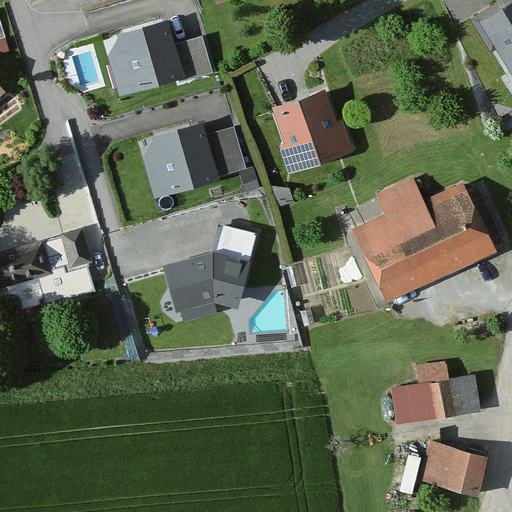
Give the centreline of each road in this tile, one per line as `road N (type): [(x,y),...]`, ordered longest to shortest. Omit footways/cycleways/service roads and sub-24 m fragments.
road 1 (residential): [(14,0),(63,162)]
road 2 (residential): [(511,355),(488,511)]
road 3 (residential): [(398,0),(282,72)]
